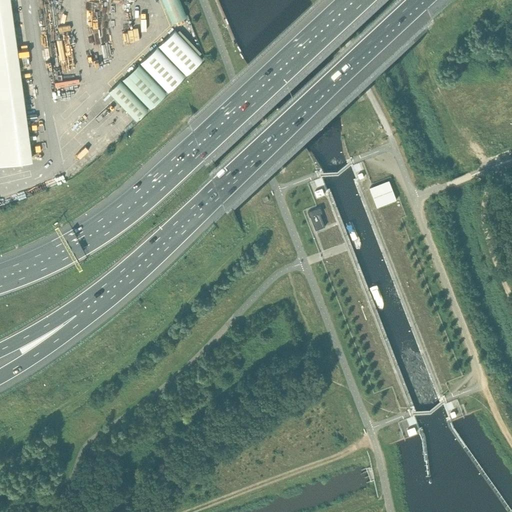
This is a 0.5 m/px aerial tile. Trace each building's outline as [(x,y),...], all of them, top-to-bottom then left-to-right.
[(0,0),(0,164),(32,160),(10,0),(0,0)] [(180,0),(162,0),(171,22),(187,16),(180,0)] [(186,74),(202,59),(174,30),(158,45),(186,74)] [(140,62),(168,91),(184,76),(156,47),(140,62)] [(122,79),(150,108),(166,93),(138,64),(122,79)] [(108,91),(136,121),(148,110),(120,81),(108,91)] [(377,206),(397,199),(389,180),(370,187),(377,206)] [(315,191),(317,197),(324,194),(322,188),(315,191)] [(320,213),(322,212),(320,207),(308,212),(310,217),(311,216),(316,230),(325,226),(320,213)] [(407,429),(410,435),(417,432),(414,427),(407,429)]
